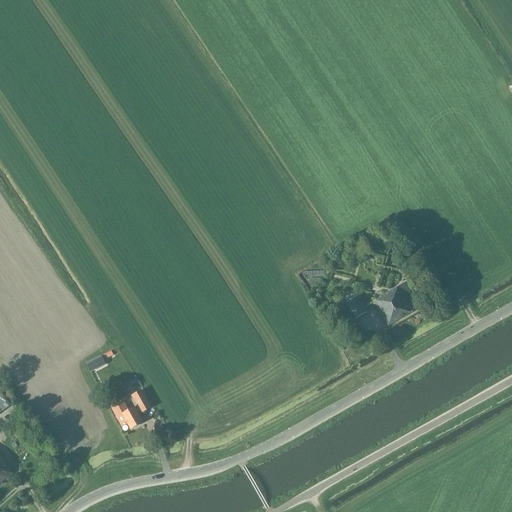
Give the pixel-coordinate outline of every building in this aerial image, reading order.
[(385,328),(412,313),(412,312),(419,308),(405,284),(380,297),(381,299),(374,303),(382,316),(379,318),(385,328)] [(355,319),(366,313),(356,295),(345,302),(355,319)] [(0,390),(0,410),(1,412),(10,406),(0,390)] [(128,411),(123,403),(112,409),(122,427),(128,424),(131,429),(142,423),(137,413),(141,411),(142,413),(150,407),(140,390),(132,395),(138,407),(134,409),(134,408),(128,411)] [(15,411),(10,414),(12,419),(22,413),(17,406),(13,408),(15,411)] [(0,481),(12,473),(0,455),(0,481)]
